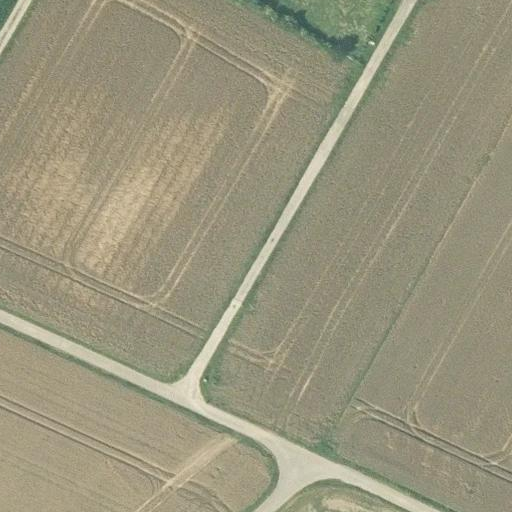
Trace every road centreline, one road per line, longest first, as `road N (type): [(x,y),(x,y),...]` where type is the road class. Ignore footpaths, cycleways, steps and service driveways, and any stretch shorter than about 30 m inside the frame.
road 1 (track): [(408,0),(182,400)]
road 2 (track): [(0,316),(323,465)]
